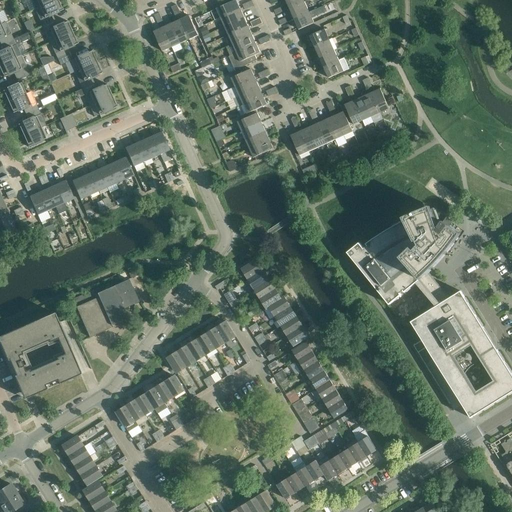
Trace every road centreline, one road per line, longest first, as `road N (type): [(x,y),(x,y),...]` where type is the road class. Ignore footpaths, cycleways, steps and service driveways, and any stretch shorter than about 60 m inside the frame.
road 1 (residential): [(368,72),(296,109),(285,82),(293,78),(260,0)]
road 2 (residential): [(0,140),(21,169),(167,105)]
road 3 (unclassified): [(167,105),(224,233),(196,279)]
road 4 (residential): [(511,347),(461,257),(483,237),(499,241),(511,262)]
road 5 (residential): [(137,464),(211,419),(213,396),(259,368)]
road 6 (unclassified): [(196,279),(99,398)]
